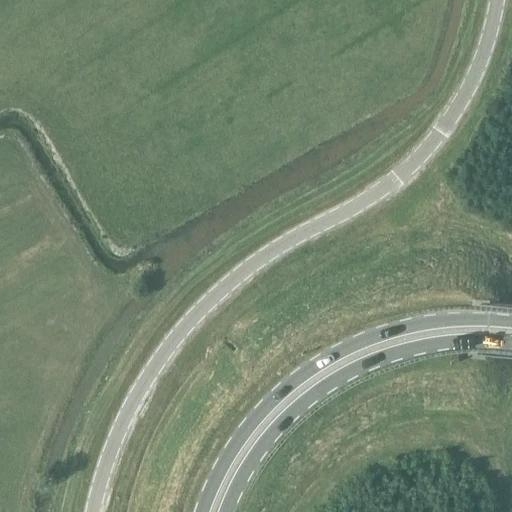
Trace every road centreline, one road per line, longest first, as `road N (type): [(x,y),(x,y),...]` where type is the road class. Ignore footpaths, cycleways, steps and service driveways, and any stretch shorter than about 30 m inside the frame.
road 1 (unclassified): [(92,511),(110,447),(153,367),(257,260),(408,168),(466,91),(496,0)]
road 2 (secondary): [(511,321),(421,324),(364,340),(315,366),(248,425),(201,511)]
road 3 (secondary): [(224,511),(266,437),(325,384),(384,356),(446,341),(511,344)]
